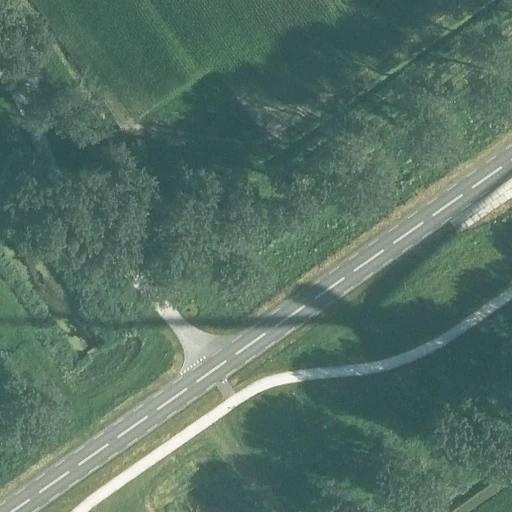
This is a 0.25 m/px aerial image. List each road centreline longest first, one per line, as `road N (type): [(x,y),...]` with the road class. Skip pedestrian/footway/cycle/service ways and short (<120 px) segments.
road 1 (secondary): [(15,511),(511,162)]
road 2 (track): [(24,346),(108,446)]
